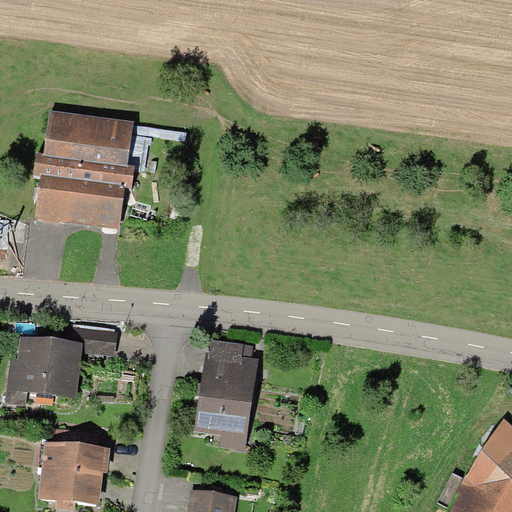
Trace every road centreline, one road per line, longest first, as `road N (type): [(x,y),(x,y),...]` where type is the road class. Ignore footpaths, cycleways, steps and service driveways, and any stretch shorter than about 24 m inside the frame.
road 1 (unclassified): [(173,303),(511,354)]
road 2 (residential): [(173,303),(143,511)]
road 3 (unclassified): [(0,291),(173,303)]
